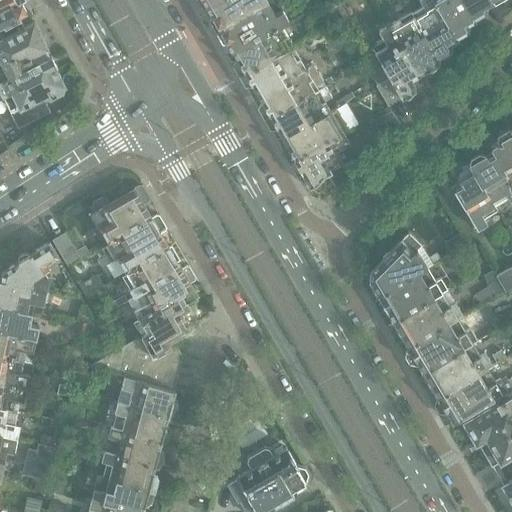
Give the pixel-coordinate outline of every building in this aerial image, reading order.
[(0,0),(0,32),(6,29),(7,26),(19,19),(17,15),(26,11),(21,4),(26,1),(25,0),(0,0)] [(217,0),(206,6),(211,14),(210,15),(209,20),(208,20),(215,31),(269,2),(267,0),(217,0)] [(419,0),(424,6),(411,13),(438,59),(439,58),(450,52),(449,52),(450,48),(449,46),(457,41),(456,40),(432,0),(419,0)] [(432,0),(456,40),(467,33),(468,29),(468,28),(467,26),(474,22),(473,20),(461,0),(432,0)] [(461,0),(473,20),(485,14),(484,13),(485,10),(486,9),(485,7),(488,5),(492,3),(491,1),(490,0),(461,0)] [(269,2),(215,31),(221,43),(222,43),(226,44),(227,44),(232,52),(280,25),(287,21),(282,11),(276,14),(269,2)] [(503,4),(497,8),(502,16),(508,12),(503,4)] [(400,19),(388,25),(418,76),(438,64),(438,59),(411,13),(400,19)] [(0,81),(9,77),(54,55),(46,40),(42,42),(40,37),(33,23),(0,39),(0,81)] [(232,65),(232,66),(238,77),(289,49),(283,38),(287,36),(280,25),(232,52),(236,59),(234,61),(235,61),(232,65)] [(389,44),(374,53),(376,56),(380,63),(389,77),(401,99),(414,91),(413,86),(410,80),(418,76),(388,25),(380,30),(389,44)] [(289,49),(238,77),(244,88),(245,88),(250,88),(252,87),(257,95),(305,69),(300,59),(296,61),(289,49)] [(0,81),(0,98),(3,97),(11,113),(27,105),(28,105),(29,105),(30,105),(31,104),(32,104),(32,103),(33,103),(34,102),(34,101),(35,101),(43,96),(49,98),(61,92),(63,87),(60,82),(60,81),(60,80),(60,79),(60,78),(60,77),(59,77),(59,76),(59,75),(58,75),(57,74),(56,74),(55,71),(60,68),(54,55),(9,77),(0,81)] [(376,56),(364,64),(368,70),(380,63),(376,56)] [(257,109),(263,120),(314,92),(319,90),(325,86),(313,65),(307,68),(305,69),(257,95),(261,103),(259,104),(260,104),(257,109)] [(389,77),(376,85),(389,107),(393,104),(401,99),(389,77)] [(314,92),(263,120),(270,131),(275,131),(277,130),(282,138),(331,112),(325,102),(321,104),(314,92)] [(351,92),(336,102),(339,107),(354,97),(351,92)] [(282,151),(282,152),(288,163),(343,133),(349,130),(336,109),(331,112),(282,138),(286,145),(284,147),(285,147),(282,151)] [(387,121),(387,127),(391,134),(400,125),(394,116),(387,121)] [(498,144),(490,148),(492,151),(511,186),(511,133),(508,128),(497,135),(497,136),(496,140),(498,144)] [(343,133),(288,163),(296,176),(302,176),(303,176),(310,188),(317,193),(325,189),(324,189),(325,181),(323,177),(331,173),(328,168),(329,168),(331,169),(334,169),(336,168),(339,166),(340,164),(341,162),(342,161),(336,150),(349,143),(343,133)] [(469,164),(470,166),(493,204),(507,196),(511,205),(511,186),(492,151),(484,155),(483,155),(479,155),(478,154),(470,159),(471,159),(469,164)] [(459,181),(451,186),(477,229),(486,224),(483,218),(496,211),(493,204),(470,166),(459,172),(460,173),(458,177),(459,181)] [(104,196),(90,204),(94,212),(91,213),(109,242),(150,218),(142,204),(145,202),(136,187),(108,203),(104,196)] [(109,242),(101,246),(110,261),(117,257),(126,272),(168,247),(160,233),(165,230),(165,229),(166,227),(159,215),(157,215),(156,215),(150,218),(109,242)] [(366,269),(365,282),(370,283),(377,295),(426,267),(441,259),(436,251),(428,256),(421,244),(408,232),(371,270),(366,269)] [(64,233),(52,240),(68,265),(77,260),(73,254),(76,252),(64,233)] [(459,234),(444,243),(450,253),(465,245),(464,242),(459,234)] [(1,272),(0,278),(0,280),(44,289),(47,277),(44,272),(49,269),(47,265),(58,258),(49,242),(29,255),(24,254),(24,253),(18,257),(18,262),(2,272),(1,272)] [(168,247),(126,272),(134,285),(129,288),(134,296),(144,290),(181,269),(177,262),(179,260),(172,247),(171,246),(168,247)] [(76,252),(73,254),(77,260),(88,254),(84,247),(76,252)] [(475,261),(462,268),(468,277),(480,270),(475,261)] [(511,265),(502,271),(495,275),(505,292),(511,287),(511,265)] [(127,301),(123,304),(130,315),(134,312),(139,320),(188,291),(192,289),(191,287),(189,283),(194,280),(195,277),(189,266),(187,266),(186,266),(181,269),(144,290),(134,296),(127,301)] [(374,304),(378,313),(379,312),(386,314),(388,313),(392,321),(441,293),(447,289),(440,277),(434,281),(426,267),(377,295),(377,296),(376,297),(374,304)] [(492,270),(483,275),(489,286),(495,296),(496,297),(505,292),(495,275),(492,270)] [(97,275),(79,285),(85,297),(103,286),(97,275)] [(68,278),(60,290),(65,294),(81,297),(70,279),(68,278)] [(0,306),(31,313),(40,314),(42,303),(44,289),(0,280),(0,306)] [(489,286),(470,297),(476,307),(495,296),(489,286)] [(141,337),(91,366),(126,377),(127,377),(132,359),(163,369),(165,363),(181,357),(181,355),(172,339),(187,330),(187,329),(194,325),(194,323),(195,320),(189,310),(190,309),(186,302),(192,298),(188,291),(139,320),(133,323),(141,337)] [(389,329),(388,330),(393,338),(394,338),(401,339),(402,338),(407,346),(405,347),(406,348),(456,318),(462,315),(455,303),(449,306),(441,293),(392,321),(391,322),(391,323),(389,329)] [(124,295),(108,305),(111,310),(123,304),(127,301),(124,295)] [(80,304),(76,322),(86,324),(98,327),(94,320),(85,305),(80,304)] [(0,331),(35,338),(37,327),(29,325),(31,313),(0,306),(0,331)] [(111,311),(95,320),(99,328),(115,319),(111,311)] [(404,355),(403,355),(408,363),(409,363),(415,364),(416,365),(417,364),(422,372),(471,343),(477,340),(470,327),(464,331),(456,318),(406,348),(404,355)] [(76,322),(74,328),(77,329),(76,334),(83,336),(86,324),(76,322)] [(0,356),(22,361),(31,363),(33,351),(35,338),(0,331),(0,356)] [(419,380),(418,380),(423,388),(430,390),(431,390),(432,389),(437,397),(435,398),(436,398),(486,369),(492,365),(484,351),(478,355),(471,343),(422,372),(421,373),(419,380)] [(60,357),(58,367),(62,368),(61,370),(74,373),(79,347),(67,345),(64,358),(60,357)] [(501,349),(491,354),(496,363),(505,357),(501,349)] [(0,356),(0,381),(26,386),(28,375),(31,363),(22,361),(0,356)] [(132,359),(127,377),(173,391),(181,357),(165,363),(163,369),(132,359)] [(433,405),(438,414),(438,413),(445,415),(447,414),(452,423),(507,392),(499,378),(493,382),(486,369),(436,398),(433,405)] [(58,388),(57,393),(69,396),(70,394),(72,387),(74,376),(65,374),(62,389),(58,388)] [(121,387),(116,401),(120,402),(130,405),(171,418),(174,415),(177,405),(175,401),(172,400),(175,392),(175,391),(173,391),(127,377),(126,377),(123,388),(121,387)] [(0,406),(12,409),(15,397),(24,399),(26,386),(0,381),(0,406)] [(72,387),(70,394),(84,398),(86,391),(72,387)] [(34,389),(32,396),(48,399),(49,392),(34,389)] [(511,394),(465,422),(467,426),(466,426),(467,430),(471,437),(474,439),(475,439),(477,443),(491,467),(500,462),(504,459),(505,461),(511,457),(511,394)] [(120,415),(116,430),(164,443),(167,441),(170,431),(168,427),(168,426),(165,425),(166,424),(168,417),(171,418),(130,405),(120,402),(116,413),(120,415)] [(67,404),(65,412),(82,417),(84,408),(67,404)] [(0,434),(17,437),(20,425),(15,424),(18,410),(12,409),(0,406),(0,434)] [(113,439),(109,453),(157,468),(162,460),(162,459),(162,450),(159,450),(160,445),(161,443),(164,443),(116,430),(113,429),(110,438),(113,439)] [(0,470),(3,471),(5,462),(0,460),(0,452),(14,455),(17,437),(0,434),(0,470)] [(41,434),(39,443),(53,445),(55,437),(41,434)] [(38,442),(36,454),(52,457),(55,446),(53,445),(39,443),(38,442)] [(63,442),(61,452),(67,453),(73,450),(74,444),(63,442)] [(237,476),(226,483),(230,489),(234,497),(237,501),(239,500),(245,511),(256,511),(257,511),(272,503),(274,506),(281,502),(285,499),(293,495),(291,492),(306,483),(306,482),(306,481),(308,474),(304,467),(297,466),(297,465),(296,466),(296,465),(295,465),(285,448),(273,455),(269,449),(263,447),(259,450),(252,454),(247,457),(246,463),(249,469),(237,476)] [(105,453),(103,462),(114,465),(110,479),(153,492),(157,479),(155,475),(155,474),(152,474),(154,467),(157,468),(109,453),(105,453)] [(95,491),(93,500),(133,511),(142,511),(144,507),(147,508),(147,507),(150,504),(150,505),(153,492),(110,479),(105,478),(99,476),(95,491)] [(47,484),(46,485),(61,490),(63,482),(48,477),(47,481),(47,484)] [(511,480),(503,486),(507,493),(508,494),(511,501),(511,480)] [(27,496),(24,507),(28,508),(27,511),(38,511),(41,500),(27,496)] [(133,511),(93,500),(90,510),(92,511),(133,511)] [(50,501),(47,511),(64,511),(66,506),(50,501)]
